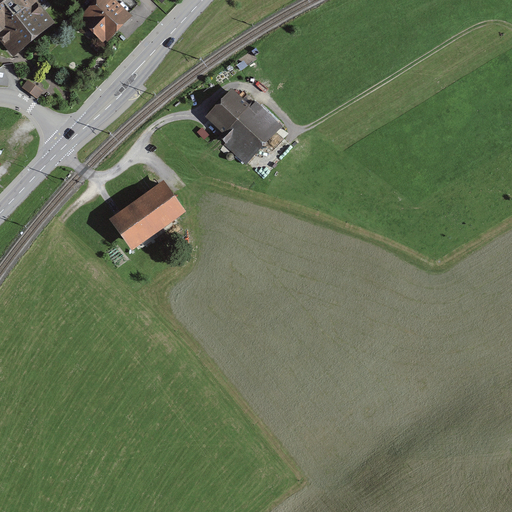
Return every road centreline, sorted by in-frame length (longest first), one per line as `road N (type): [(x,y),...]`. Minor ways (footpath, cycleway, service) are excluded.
road 1 (track): [(195,116),(224,89),(242,86),(301,129),(474,25),(511,31)]
road 2 (primary): [(202,0),(69,139)]
